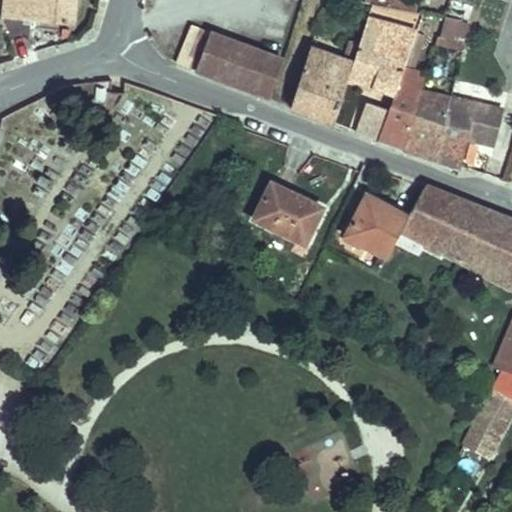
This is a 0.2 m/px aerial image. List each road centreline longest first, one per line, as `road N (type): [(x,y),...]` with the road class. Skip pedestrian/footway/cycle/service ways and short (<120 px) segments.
road 1 (residential): [(511,191),(344,131),(218,99),(115,38)]
road 2 (tertiary): [(0,95),(115,38)]
